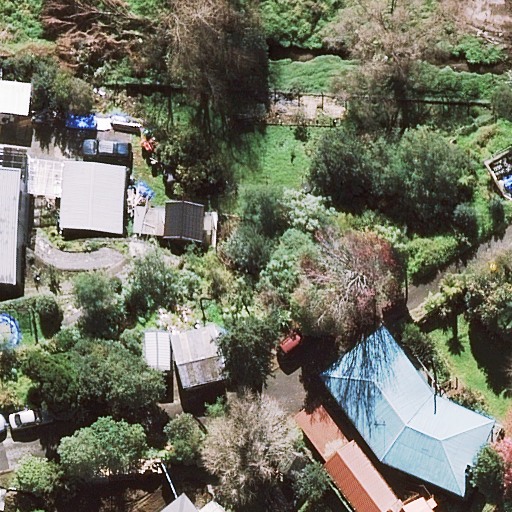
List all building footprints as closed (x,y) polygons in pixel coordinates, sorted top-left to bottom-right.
[(132,179),(70,174),(65,232),(127,237),(132,179)] [(34,191),(0,188),(0,290),(26,292),(34,191)] [(309,317),(279,337),(296,363),(326,342),(309,317)] [(262,385),(255,336),(179,347),(186,395),(262,385)] [(427,396),(388,345),(327,390),(385,468),(472,511),(508,436),(427,396)] [(396,511),(404,506),(323,401),(290,426),(356,511),(396,511)] [(223,511),(208,492),(181,511),(223,511)]
